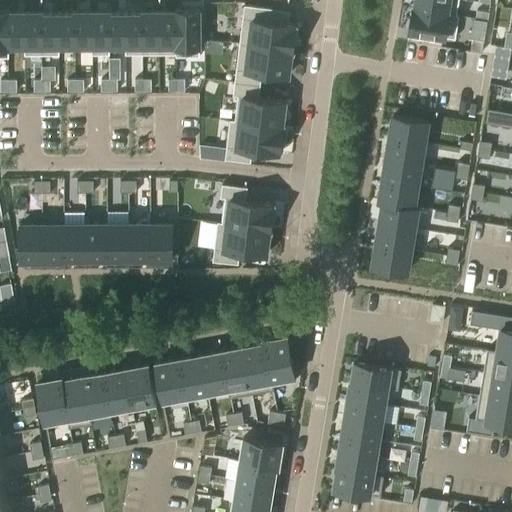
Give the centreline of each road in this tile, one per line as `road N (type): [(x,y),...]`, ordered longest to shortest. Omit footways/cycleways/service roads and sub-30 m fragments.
road 1 (residential): [(335,0),(309,224),(338,279)]
road 2 (residential): [(338,279),(356,241),(395,0)]
road 3 (residential): [(338,279),(303,511)]
